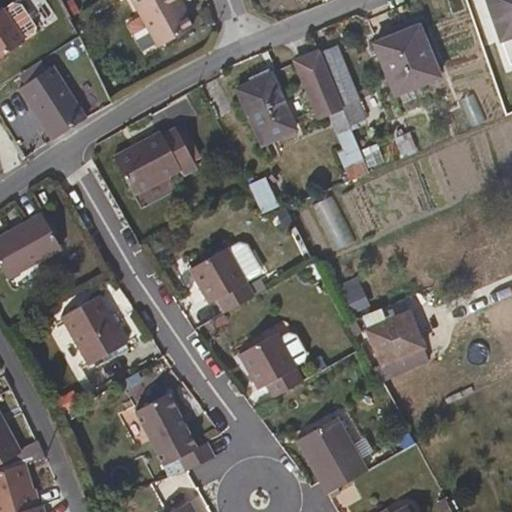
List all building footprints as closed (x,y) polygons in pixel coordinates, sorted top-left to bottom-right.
[(181,16),(185,13),(177,0),(133,0),(134,0),(130,2),(161,57),(194,38),(181,16)] [(511,5),(511,1),(511,0),(490,0),(482,3),(491,29),(498,27),(493,12),(511,5)] [(511,55),(511,5),(493,12),(498,27),(508,56),(511,55)] [(0,62),(26,47),(6,14),(0,17),(0,62)] [(442,95),(422,44),(378,61),(399,113),(442,95)] [(358,107),(338,56),(322,63),(342,114),(358,107)] [(39,63),(18,76),(24,85),(45,72),(39,63)] [(91,121),(60,68),(25,88),(57,141),(91,121)] [(266,153),(302,138),(276,81),(241,97),(266,153)] [(365,126),(358,107),(342,114),(350,132),(365,126)] [(194,164),(177,131),(163,139),(160,134),(115,159),(135,197),(194,164)] [(334,251),(355,243),(336,195),(315,203),(334,251)] [(65,251),(47,218),(0,242),(0,260),(10,280),(65,251)] [(227,318),(258,301),(232,251),(192,272),(212,309),(220,305),(227,318)] [(357,279),(339,287),(352,314),(370,306),(357,279)] [(129,346),(104,298),(65,319),(90,367),(129,346)] [(309,364),(294,335),(282,342),(280,337),(241,358),(259,394),(266,390),(273,403),(305,386),(297,371),(309,364)] [(391,387),(433,369),(418,336),(375,354),(391,387)] [(391,387),(393,391),(434,371),(433,369),(391,387)] [(397,401),(438,382),(434,371),(393,391),(397,401)] [(205,451),(194,457),(165,401),(132,419),(161,473),(180,464),(186,475),(194,472),(210,463),(205,451)] [(0,469),(23,456),(0,413),(0,469)] [(366,480),(337,424),(298,445),(327,500),(332,497),(366,480)] [(186,475),(180,464),(161,473),(165,481),(186,475)] [(35,489),(27,466),(0,474),(0,511),(23,511),(43,506),(37,489),(35,489)]
